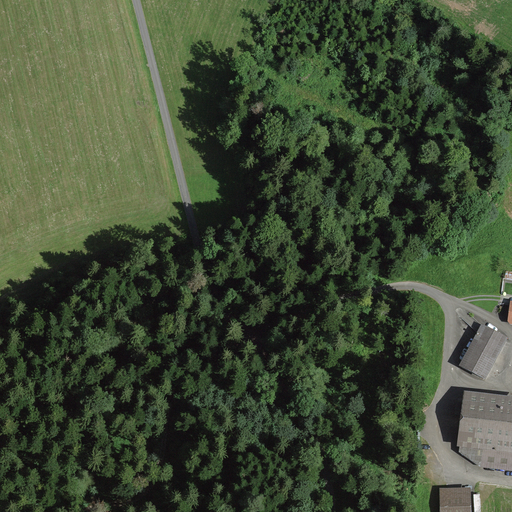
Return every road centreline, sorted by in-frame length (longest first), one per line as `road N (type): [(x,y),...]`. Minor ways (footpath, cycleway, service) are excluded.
road 1 (unclassified): [(332,511),(308,428),(204,272),(135,0)]
road 2 (track): [(86,511),(144,494),(154,483),(174,393),(245,341)]
